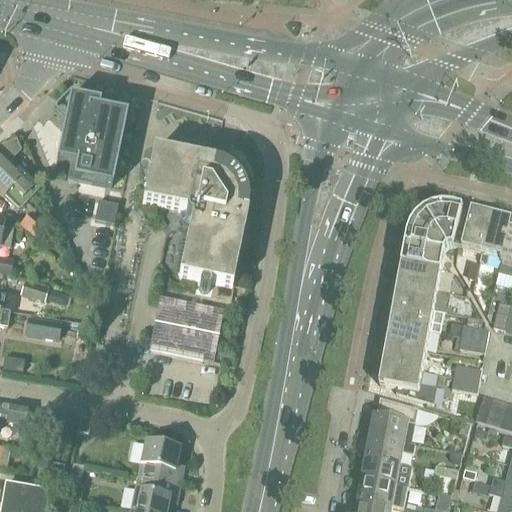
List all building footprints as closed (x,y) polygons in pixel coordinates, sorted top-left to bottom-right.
[(51,118),(62,128),(55,165),(74,169),(72,183),(90,187),(111,191),(126,118),(98,113),(99,106),(68,100),(51,118)] [(0,201),(1,203),(1,202),(12,213),(14,211),(17,215),(36,195),(32,192),(34,191),(23,180),(23,179),(8,165),(18,154),(14,145),(0,151),(0,201)] [(215,172),(212,171),(213,166),(152,154),(147,176),(146,177),(145,175),(143,174),(140,174),(138,176),(137,178),(137,181),(141,184),(143,185),(145,184),(145,185),(141,207),(179,215),(179,217),(179,218),(179,220),(179,222),(182,225),(183,226),(185,227),(186,228),(188,228),(186,236),(185,236),(184,236),(183,236),(182,237),(181,238),(181,239),(180,240),(173,274),(173,275),(173,276),(174,277),(174,278),(175,279),(176,280),(177,280),(177,281),(199,285),(200,287),(199,287),(198,292),(199,295),(202,297),(205,296),(207,294),(208,292),(208,289),(207,288),(208,287),(230,292),(246,217),(241,216),(241,212),(241,209),(241,206),(241,202),(240,199),(240,196),(238,193),(237,190),(235,188),(233,185),(231,182),(229,180),(226,178),(224,176),(221,175),(218,173),(215,172)] [(117,209),(97,205),(93,224),(113,228),(117,209)] [(463,211),(453,209),(443,208),(433,209),(424,214),(417,220),(411,228),(408,238),(406,247),(445,255),(448,251),(449,251),(452,250),(462,252),(471,219),(462,217),(463,211)] [(462,252),(482,257),(492,218),(472,213),(471,219),(462,252)] [(30,218),(19,231),(34,245),(46,233),(30,218)] [(489,259),(502,262),(511,223),(492,218),(482,257),(480,266),(487,267),(489,259)] [(501,265),(511,267),(511,223),(502,262),(501,265)] [(0,251),(8,253),(10,242),(0,240),(0,237),(2,226),(0,225),(0,251)] [(406,247),(402,268),(442,275),(445,255),(406,247)] [(13,262),(0,259),(0,277),(9,279),(13,262)] [(438,295),(442,275),(402,268),(398,288),(438,295)] [(20,300),(43,307),(48,293),(24,286),(20,300)] [(398,288),(395,308),(434,315),(438,295),(398,288)] [(227,313),(159,300),(149,352),(217,365),(227,313)] [(493,332),(505,335),(511,310),(500,306),(493,332)] [(395,308),(391,328),(430,335),(443,338),(447,318),(434,315),(395,308)] [(1,315),(0,315),(0,330),(7,332),(10,317),(1,315)] [(27,322),(24,340),(57,346),(60,328),(27,322)] [(427,355),(430,335),(391,328),(387,348),(427,355)] [(464,329),(462,341),(487,346),(489,334),(464,329)] [(487,346),(462,341),(459,353),(485,358),(487,346)] [(423,375),(427,355),(387,348),(384,368),(423,375)] [(423,375),(384,368),(380,389),(398,392),(396,398),(434,409),(436,392),(421,389),(423,375)] [(456,369),(454,381),(480,386),(482,374),(456,369)] [(480,386),(454,381),(452,393),(478,398),(480,386)] [(488,428),(495,404),(484,400),(476,425),(488,428)] [(371,438),(405,444),(409,426),(415,427),(418,413),(380,402),(377,418),(374,418),(371,438)] [(507,407),(495,404),(488,428),(500,432),(507,407)] [(511,435),(511,431),(511,408),(507,407),(500,432),(511,435)] [(5,426),(23,430),(24,423),(42,426),(43,415),(26,412),(8,409),(5,426)] [(53,467),(66,470),(75,421),(61,419),(53,467)] [(79,421),(76,436),(87,438),(90,423),(79,421)] [(471,429),(462,426),(459,437),(468,440),(471,429)] [(488,436),(476,433),(474,441),(486,444),(488,436)] [(401,466),(405,444),(371,438),(366,459),(401,466)] [(511,464),(511,469),(511,468),(511,441),(504,440),(502,449),(511,451),(511,464)] [(136,481),(179,490),(182,475),(174,474),(178,452),(144,445),(136,481)] [(415,469),(401,466),(366,459),(362,481),(411,490),(415,469)] [(71,468),(68,484),(79,486),(82,470),(71,468)] [(511,468),(511,469),(507,485),(493,481),(491,490),(511,494),(511,468)] [(39,469),(36,483),(58,487),(61,473),(39,469)] [(445,480),(447,472),(436,470),(434,478),(445,480)] [(458,474),(447,472),(445,480),(456,483),(458,474)] [(463,481),(475,484),(477,476),(465,472),(463,481)] [(129,511),(165,511),(168,502),(176,504),(179,490),(136,481),(129,511)] [(406,511),(411,490),(362,481),(358,503),(393,509),(406,511)] [(0,511),(47,511),(50,497),(3,488),(0,503),(0,511)] [(511,511),(511,494),(491,490),(489,498),(485,511),(511,511)] [(64,503),(62,511),(75,511),(77,505),(64,503)] [(392,511),(393,509),(358,503),(356,511),(392,511)]
